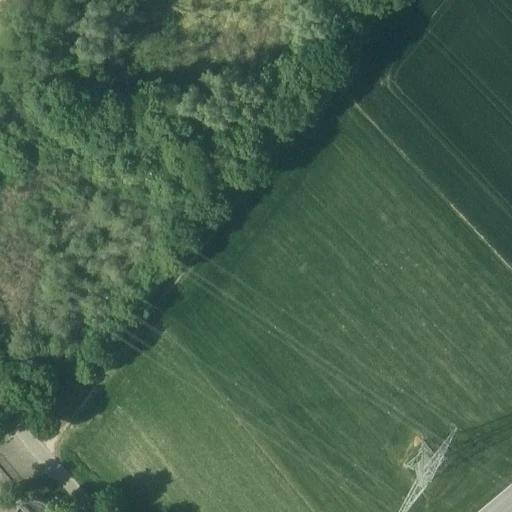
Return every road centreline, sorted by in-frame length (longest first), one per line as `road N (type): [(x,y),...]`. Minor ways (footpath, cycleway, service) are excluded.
road 1 (track): [(50,468),(409,0)]
road 2 (unclassified): [(0,410),(89,511)]
